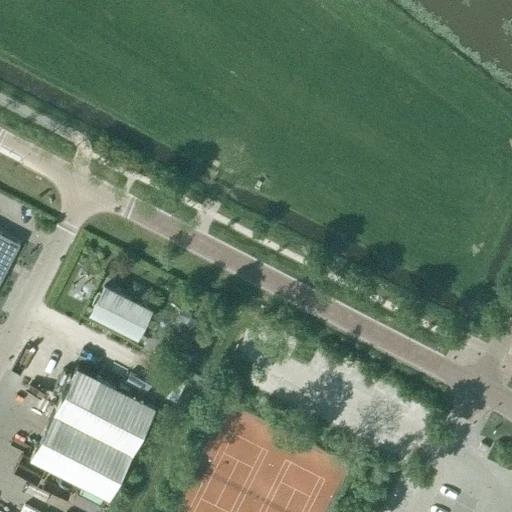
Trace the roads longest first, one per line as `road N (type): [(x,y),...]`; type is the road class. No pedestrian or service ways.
road 1 (tertiary): [(478,389),(86,187)]
road 2 (unclassified): [(0,357),(86,187)]
